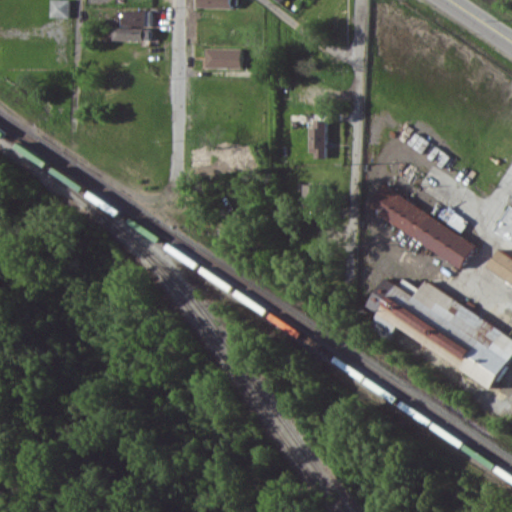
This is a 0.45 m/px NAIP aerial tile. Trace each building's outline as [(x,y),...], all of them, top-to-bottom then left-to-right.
[(51,0),(51,16),(70,17),(70,0),(51,0)] [(117,9),(116,23),(153,24),(153,10),(117,9)] [(152,39),(152,27),(115,28),(115,40),(152,39)] [(243,48),(207,47),(207,67),(243,67),(243,48)] [(328,119),(312,119),(313,155),(329,155),(328,119)] [(326,183),(305,184),(306,206),(327,206),(326,183)] [(386,184),(371,207),(464,267),(479,244),(386,184)] [(495,232),(511,242),(511,206),(495,232)] [(511,280),(511,256),(498,249),(489,268),(511,280)] [(511,360),(511,333),(428,281),(419,295),(389,276),(371,305),(382,312),(372,327),(392,339),(400,326),(496,386),(511,360)]
